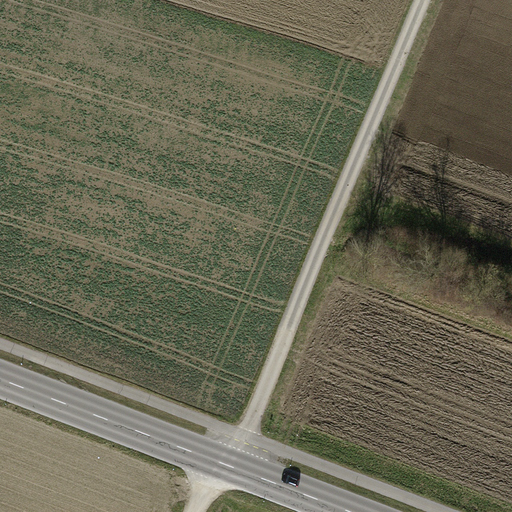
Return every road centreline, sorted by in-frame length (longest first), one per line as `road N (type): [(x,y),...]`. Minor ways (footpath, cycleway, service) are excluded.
road 1 (track): [(195,511),(246,437),(423,0)]
road 2 (tertiary): [(350,511),(0,379)]
